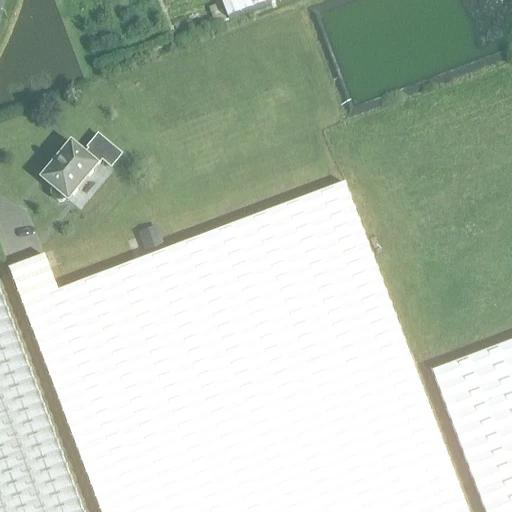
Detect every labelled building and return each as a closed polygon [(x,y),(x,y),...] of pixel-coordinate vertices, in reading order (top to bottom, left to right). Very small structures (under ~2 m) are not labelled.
[(223,0),(231,20),(279,1),(281,0),(223,0)] [(111,168),(122,156),(99,137),(88,149),(90,150),(85,156),(72,146),(44,180),(54,189),(52,197),(58,202),(65,199),(69,201),(102,161),(111,168)] [(409,354),(345,186),(59,294),(49,268),(46,258),(10,271),(14,281),(87,475),(101,511),(468,511),(463,498),(409,354)] [(0,511),(83,511),(0,289),(0,511)] [(485,511),(511,511),(511,343),(433,373),(485,511)]
